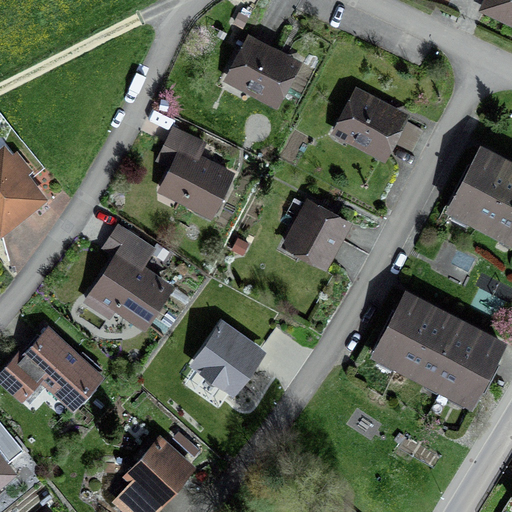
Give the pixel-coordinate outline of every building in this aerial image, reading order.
[(511,0),(503,0),(496,18),(511,25),(511,0)] [(293,65),(249,40),(230,75),(274,100),(293,65)] [(421,131),(356,94),(339,131),(405,161),(421,131)] [(214,143),(179,124),(157,164),(165,168),(154,189),(210,215),(235,169),(207,157),(214,143)] [(42,195),(27,177),(36,169),(16,144),(9,150),(5,145),(0,148),(0,228),(0,229),(42,195)] [(511,238),(511,173),(478,158),(454,213),(511,238)] [(346,222),(307,201),(283,244),(322,265),(346,222)] [(120,227),(111,242),(135,257),(144,243),(120,227)] [(142,322),(165,285),(117,254),(87,301),(108,314),(114,305),(142,322)] [(472,401),(501,343),(405,295),(376,353),(472,401)] [(232,388),(273,329),(236,303),(195,362),(232,388)] [(72,404),(99,374),(42,324),(0,371),(0,382),(28,407),(49,384),(72,404)] [(131,511),(152,511),(190,470),(156,439),(127,472),(136,480),(118,500),(131,511)] [(0,492),(18,478),(0,456),(0,492)] [(346,511),(333,500),(323,511),(346,511)]
